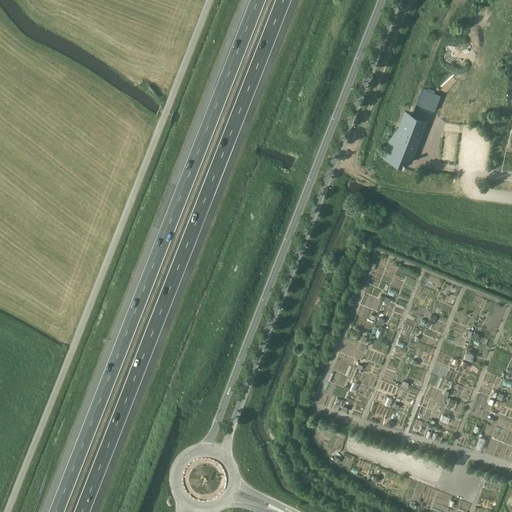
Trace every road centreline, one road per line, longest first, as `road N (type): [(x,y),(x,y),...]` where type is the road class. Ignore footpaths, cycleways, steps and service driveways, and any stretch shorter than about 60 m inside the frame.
road 1 (motorway): [(82,511),(286,0)]
road 2 (unclassified): [(7,511),(209,0)]
road 3 (motorway): [(255,0),(56,511)]
road 4 (secondary): [(222,456),(398,0)]
road 5 (secondary): [(383,0),(203,450)]
road 6 (track): [(511,464),(316,409)]
road 7 (track): [(352,446),(454,483),(466,453)]
